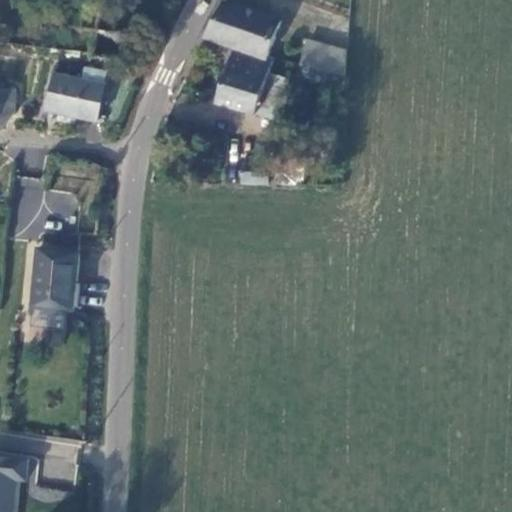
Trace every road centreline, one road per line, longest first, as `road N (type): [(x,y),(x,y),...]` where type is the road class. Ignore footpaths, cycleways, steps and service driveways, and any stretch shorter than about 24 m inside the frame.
road 1 (unclassified): [(137,152),(125,246),(116,511)]
road 2 (unclassified): [(203,0),(165,65),(137,152)]
road 3 (residential): [(137,152),(0,140)]
